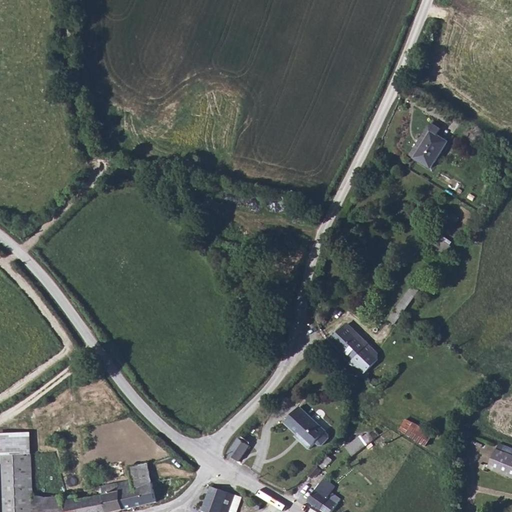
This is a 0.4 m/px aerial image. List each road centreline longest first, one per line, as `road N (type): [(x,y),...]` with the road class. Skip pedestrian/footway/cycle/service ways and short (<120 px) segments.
road 1 (unclassified): [(197,449),(288,347),(307,269),(428,0)]
road 2 (track): [(21,253),(102,174),(67,60),(70,0)]
road 3 (unclassified): [(0,237),(65,301),(158,421),(197,449)]
road 4 (track): [(97,346),(0,419)]
